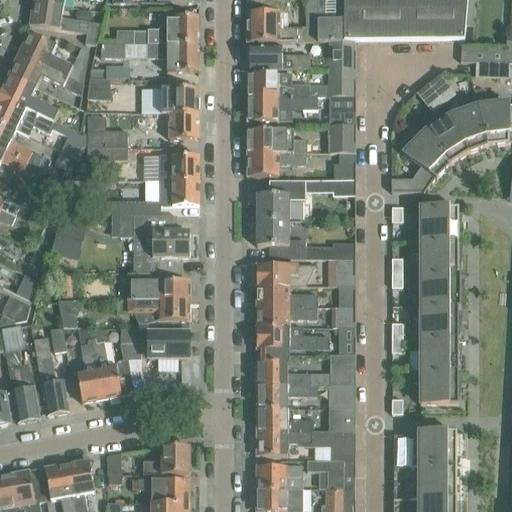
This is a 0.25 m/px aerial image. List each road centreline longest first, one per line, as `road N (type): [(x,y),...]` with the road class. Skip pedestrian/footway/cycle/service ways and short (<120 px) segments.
road 1 (residential): [(375,511),(380,101),(410,70),(454,62)]
road 2 (residential): [(223,415),(223,0)]
road 3 (residential): [(0,454),(223,415)]
